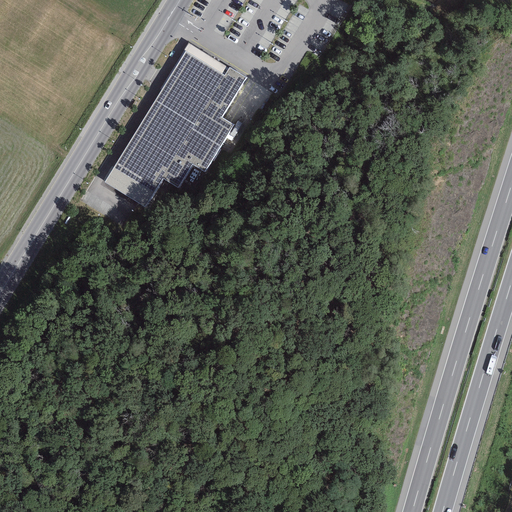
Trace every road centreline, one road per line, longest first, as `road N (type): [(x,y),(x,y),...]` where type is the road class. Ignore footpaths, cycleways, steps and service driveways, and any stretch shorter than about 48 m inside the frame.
road 1 (primary): [(0,288),(178,0)]
road 2 (motorway): [(511,191),(413,511)]
road 3 (motorway): [(444,511),(511,283)]
